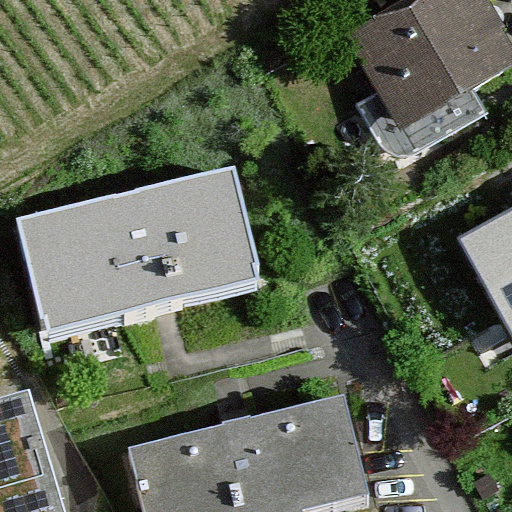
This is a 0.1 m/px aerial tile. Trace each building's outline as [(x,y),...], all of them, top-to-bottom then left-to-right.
[(511,60),(478,0),(434,0),(352,46),(406,141),(511,81),(511,60)] [(238,186),(23,236),(48,346),(264,296),(238,186)] [(511,211),(458,241),(511,339),(511,211)] [(0,511),(58,511),(27,405),(0,412),(0,511)] [(373,511),(350,411),(133,462),(144,511),(373,511)]
